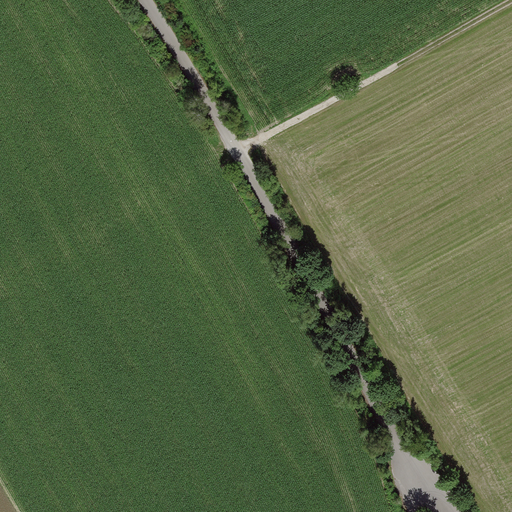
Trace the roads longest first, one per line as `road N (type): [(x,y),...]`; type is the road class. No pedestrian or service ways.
road 1 (unclassified): [(146,0),(293,248),(420,485)]
road 2 (track): [(510,0),(237,151)]
